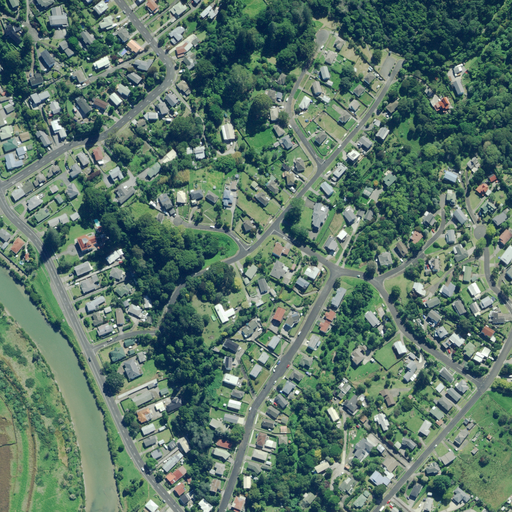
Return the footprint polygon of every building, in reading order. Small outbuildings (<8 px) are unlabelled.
[(20,6),(16,0),(8,0),(13,9),(20,6)] [(48,7),(52,5),(51,4),(55,2),(53,0),(36,0),(40,6),(40,5),(42,9),(45,7),(45,8),(46,9),(48,7)] [(156,1),(155,0),(148,0),(147,2),(148,3),(146,5),(153,13),(158,8),(154,3),(156,1)] [(108,9),(102,2),(93,9),(99,17),(108,9)] [(183,6),(182,6),(179,3),(173,8),(173,7),(170,10),(174,15),(174,14),(177,17),(185,11),(188,9),(187,7),(185,9),(183,6)] [(215,13),(212,10),(209,7),(199,15),(202,18),(204,20),(208,16),(211,20),(216,16),(214,13),(215,13)] [(62,16),(60,8),(51,9),(53,18),(49,19),(51,28),(62,25),(63,27),(68,26),(66,15),(62,16)] [(113,20),(111,16),(103,19),(104,23),(99,25),(101,30),(106,28),(107,30),(114,28),(111,21),(113,20)] [(184,28),(183,29),(180,25),(168,34),(171,38),(173,36),(174,37),(170,40),(174,45),(183,38),(180,34),(183,32),(186,30),(184,28)] [(19,40),(21,38),(15,34),(16,33),(20,31),(17,27),(14,29),(13,28),(4,32),(6,38),(8,37),(19,45),(22,42),(19,40)] [(128,34),(124,28),(117,33),(125,43),(130,39),(127,34),(128,34)] [(86,31),(85,31),(80,35),(84,40),(82,41),(85,46),(88,44),(90,47),(96,42),(95,41),(96,40),(92,35),(90,36),(87,31),(86,31)] [(200,41),(197,38),(191,43),(194,46),(200,41)] [(344,43),(337,39),(334,44),(337,46),(335,48),(340,51),(344,43)] [(74,53),(65,41),(59,45),(63,51),(64,51),(69,57),(74,53)] [(141,50),(132,41),(127,46),(132,51),(132,52),(136,56),(141,50)] [(178,56),(179,58),(184,56),(183,54),(187,52),(193,47),(187,41),(182,46),(176,49),(178,56)] [(56,64),(46,50),(40,55),(49,68),(56,64)] [(331,54),(330,53),(324,62),(331,65),(336,55),(332,53),(331,54)] [(194,61),(193,62),(193,61),(196,58),(193,54),(190,57),(188,56),(181,61),(184,65),(189,71),(194,67),(197,65),(194,61)] [(99,69),(104,66),(105,68),(110,65),(109,63),(106,57),(100,60),(93,64),(96,69),(98,68),(99,69)] [(140,62),(136,61),(134,65),(138,66),(137,69),(147,72),(154,62),(150,60),(147,65),(140,62)] [(329,79),(327,68),(320,70),(323,81),(329,79)] [(85,81),(80,71),(72,75),(74,79),(77,78),(80,84),(85,81)] [(142,79),(131,71),(127,77),(138,85),(142,79)] [(44,83),(40,73),(34,75),(34,76),(29,78),(32,87),(44,83)] [(375,78),(370,73),(363,81),(369,86),(375,78)] [(288,78),(282,75),(277,84),(281,86),(282,85),(283,86),(288,78)] [(188,83),(184,79),(177,86),(181,91),(182,90),(185,93),(188,95),(191,92),(188,89),(189,89),(186,85),(188,83)] [(464,94),(459,81),(453,84),(458,96),(464,94)] [(117,86),(119,88),(117,91),(121,94),(122,93),(128,97),(131,91),(127,89),(128,87),(126,86),(125,87),(121,85),(119,83),(117,86)] [(321,93),(318,83),(312,85),(314,90),(313,90),(313,93),(315,93),(315,95),(321,93)] [(365,90),(359,86),(353,93),(358,98),(365,90)] [(50,96),(47,91),(38,96),(36,93),(29,97),(31,101),(33,100),(35,105),(41,102),(41,101),(50,96)] [(275,103),(276,103),(277,99),(281,100),(282,95),(270,92),(270,93),(266,92),(266,95),(268,96),(266,102),(275,104),(275,103)] [(122,102),(114,93),(109,98),(117,106),(122,102)] [(178,103),(176,101),(175,100),(177,98),(174,95),(172,96),(170,94),(165,99),(172,108),(178,103)] [(81,100),(79,97),(75,100),(86,115),(92,111),(82,98),(81,100)] [(109,105),(97,98),(93,105),(105,111),(109,105)] [(303,109),(305,110),(306,109),(308,111),(311,107),(308,106),(311,101),(305,98),(298,108),(303,111),(303,109)] [(450,105),(446,98),(441,101),(442,102),(432,108),(436,113),(439,111),(438,110),(441,108),(443,111),(445,110),(446,111),(449,109),(447,107),(450,105)] [(62,112),(59,105),(60,105),(59,101),(56,102),(49,105),(53,115),(62,112)] [(360,106),(353,101),(349,107),(355,112),(360,106)] [(388,105),(389,106),(385,109),(391,115),(394,112),(393,112),(400,106),(395,101),(392,103),(391,102),(388,105)] [(13,103),(11,104),(4,107),(8,114),(14,110),(12,105),(14,104),(13,103)] [(168,113),(164,103),(158,106),(162,116),(168,113)] [(351,117),(345,112),(342,116),(338,121),(341,124),(343,122),(344,124),(351,117)] [(60,120),(59,118),(55,120),(55,118),(53,119),(54,122),(51,123),(54,134),(59,132),(61,139),(67,137),(64,127),(62,128),(61,125),(58,126),(57,121),(60,120)] [(144,119),(137,122),(135,120),(132,123),(134,126),(137,123),(138,125),(136,126),(139,132),(147,128),(144,119)] [(338,125),(332,120),(325,129),(330,133),(338,125)] [(285,134),(279,124),(273,128),(279,138),(285,134)] [(221,128),(224,141),(227,141),(235,140),(235,139),(232,126),(221,128)] [(9,128),(8,127),(1,129),(2,133),(0,134),(2,140),(12,137),(11,134),(14,133),(12,127),(9,128)] [(389,133),(381,128),(375,137),(383,142),(389,133)] [(46,137),(43,130),(36,134),(38,139),(39,138),(45,147),(51,144),(49,140),(50,139),(49,136),(46,137)] [(31,139),(28,132),(19,135),(22,142),(31,139)] [(327,137),(321,132),(314,141),(320,145),(327,137)] [(372,145),(362,136),(356,143),(361,147),(362,146),(367,150),(372,145)] [(293,146),(286,137),(280,142),(282,145),(283,144),(288,150),(293,146)] [(6,141),(7,144),(3,145),(5,152),(18,148),(15,138),(9,140),(6,141)] [(196,149),(196,152),(195,152),(196,160),(205,159),(203,151),(205,150),(204,146),(197,147),(198,149),(196,149)] [(27,151),(25,147),(17,149),(20,159),(24,158),(23,155),(25,154),(25,152),(27,151)] [(103,160),(100,148),(94,150),(97,162),(103,160)] [(165,157),(167,159),(162,163),(167,168),(174,161),(174,160),(178,156),(173,150),(168,154),(165,157)] [(359,156),(353,151),(347,158),(353,163),(359,156)] [(82,155),(81,154),(77,156),(84,167),(90,163),(84,154),(82,155)] [(15,163),(13,155),(5,157),(7,163),(5,163),(8,170),(23,165),(22,160),(15,163)] [(301,161),(300,159),(298,160),(298,161),(295,162),(298,172),(305,170),(302,161),(301,161)] [(470,163),(466,167),(475,175),(479,171),(477,169),(480,166),(474,160),(471,163),(470,163)] [(334,169),(336,171),(332,175),(334,176),(331,179),(335,182),(337,179),(338,180),(347,170),(339,163),(334,169)] [(82,173),(76,164),(70,168),(73,173),(70,175),(72,179),(82,173)] [(162,168),(157,164),(147,175),(151,179),(154,175),(155,176),(162,168)] [(60,170),(56,165),(54,167),(54,166),(49,169),(50,171),(46,174),(49,178),(60,170)] [(292,171),(284,165),(282,167),(290,174),(292,171)] [(119,171),(118,169),(109,175),(113,180),(118,177),(120,181),(124,178),(119,171)] [(393,175),(391,172),(382,181),(385,184),(384,185),(388,189),(397,181),(392,176),(393,175)] [(453,174),(452,175),(447,173),(444,179),(454,184),(456,179),(458,175),(453,174)] [(41,176),(40,175),(36,178),(38,181),(34,183),(36,187),(46,180),(43,175),(41,176)] [(294,186),(293,175),(286,176),(288,187),(294,186)] [(496,180),(493,175),(487,179),(490,184),(496,180)] [(275,195),(276,194),(277,195),(279,192),(278,192),(280,190),(275,186),(276,185),(273,183),(276,179),(272,176),(269,179),(272,181),(266,188),(275,195)] [(34,189),(30,182),(24,186),(24,187),(17,191),(17,190),(11,194),(15,202),(34,189)] [(333,193),(332,191),(333,190),(331,188),(331,189),(327,185),(325,183),(320,187),(329,197),(333,193)] [(481,187),(480,186),(476,191),(483,197),(485,194),(487,197),(491,193),(487,189),(488,189),(483,184),(481,187)] [(79,195),(73,185),(67,189),(69,191),(65,193),(70,200),(79,195)] [(59,191),(56,186),(50,190),(53,194),(59,191)] [(373,190),(366,186),(362,194),(369,198),(373,190)] [(127,193),(122,187),(117,192),(122,198),(118,201),(121,205),(136,192),(133,189),(127,193)] [(204,198),(201,191),(191,195),(193,201),(191,202),(193,206),(198,204),(196,200),(204,198)] [(219,198),(209,192),(205,198),(215,204),(219,198)] [(255,198),(257,200),(265,207),(270,202),(264,198),(265,197),(267,195),(263,192),(261,194),(260,193),(255,198)] [(186,204),(186,201),(186,199),(186,196),(185,196),(185,195),(184,195),(184,193),(181,193),(177,195),(177,204),(184,204),(186,204)] [(231,193),(224,193),(223,206),(228,206),(228,203),(233,204),(233,198),(230,198),(231,193)] [(64,202),(59,195),(55,198),(60,205),(64,202)] [(455,206),(456,196),(447,195),(446,202),(450,202),(450,206),(455,206)] [(39,200),(36,196),(27,202),(30,206),(27,208),(30,212),(42,203),(40,199),(39,200)] [(162,205),(163,207),(166,213),(169,211),(171,215),(176,213),(170,201),(165,203),(162,205)] [(485,216),(488,212),(492,215),(495,210),(496,209),(486,201),(478,211),(485,216)] [(322,205),(315,203),(313,210),(312,210),(306,227),(318,231),(321,224),(323,224),(328,207),(324,206),(322,212),(320,211),(322,205)] [(265,214),(259,206),(253,211),(260,221),(265,218),(263,215),(265,214)] [(374,214),(360,207),(356,215),(363,219),(370,222),(374,214)] [(356,220),(352,214),(348,208),(341,213),(349,225),(356,220)] [(47,210),(44,211),(43,210),(37,213),(38,214),(35,217),(39,223),(50,215),(49,213),(47,210)] [(464,216),(459,211),(453,217),(461,226),(467,220),(466,218),(468,217),(466,215),(464,216)] [(505,221),(507,219),(506,217),(508,215),(505,211),(502,213),(502,214),(498,217),(497,217),(492,221),(497,228),(505,221)] [(80,217),(77,213),(70,217),(73,221),(80,217)] [(435,217),(429,214),(426,219),(424,218),(421,224),(425,226),(426,224),(432,227),(435,221),(433,219),(435,217)] [(69,223),(65,215),(48,222),(51,229),(57,226),(58,228),(69,223)] [(161,226),(163,220),(164,217),(159,215),(156,224),(161,226)] [(244,222),(245,223),(243,224),(246,232),(253,229),(250,221),(248,222),(247,221),(244,222)] [(0,237),(7,243),(11,236),(2,229),(1,229),(0,230),(0,237)] [(422,238),(413,231),(411,234),(414,236),(411,241),(414,243),(412,245),(415,248),(422,238)] [(511,236),(511,235),(507,232),(506,233),(505,232),(498,240),(500,241),(498,242),(503,246),(511,236)] [(105,233),(104,233),(100,235),(103,242),(107,240),(108,240),(105,233)] [(98,243),(95,236),(87,239),(86,237),(77,241),(82,253),(89,250),(89,248),(93,247),(93,245),(98,243)] [(25,244),(18,239),(13,244),(14,245),(11,250),(17,255),(25,244)] [(281,245),(277,243),(272,254),(280,258),(282,253),(288,256),(290,251),(287,250),(287,248),(281,246),(281,245)] [(409,253),(401,243),(395,248),(403,258),(409,253)] [(467,258),(469,256),(466,251),(463,253),(460,246),(454,249),(457,256),(454,257),(456,262),(457,263),(467,258)] [(511,259),(511,248),(510,247),(500,261),(507,266),(511,259)] [(120,257),(116,251),(106,259),(110,264),(120,257)] [(381,268),(385,267),(389,266),(388,266),(393,264),(389,254),(378,258),(381,268)] [(283,265),(277,262),(270,276),(279,280),(281,277),(283,278),(288,268),(283,266),(283,265)] [(91,272),(88,263),(74,269),(78,277),(91,272)] [(258,270),(252,266),(249,270),(245,276),(252,280),(258,270)] [(320,272),(309,266),(303,275),(314,281),(320,272)] [(125,272),(113,268),(110,277),(120,280),(122,274),(124,275),(125,272)] [(471,269),(463,268),(463,273),(464,273),(464,277),(463,277),(462,282),(469,282),(471,269)] [(309,285),(299,278),(295,284),(305,291),(309,285)] [(267,282),(266,283),(264,279),(258,282),(262,293),(268,291),(267,288),(268,287),(267,282)] [(91,287),(88,280),(80,284),(83,289),(82,289),(84,294),(96,289),(95,285),(91,287)] [(121,298),(126,294),(127,295),(130,292),(129,291),(133,287),(128,281),(127,283),(128,284),(124,288),(123,286),(120,289),(119,287),(115,291),(121,298)] [(414,284),(412,293),(424,296),(425,292),(421,291),(422,290),(423,290),(423,288),(422,288),(423,287),(414,284)] [(451,297),(452,295),(452,294),(456,288),(450,284),(447,289),(443,287),(439,293),(450,298),(451,297)] [(467,288),(470,294),(473,297),(474,297),(476,300),(481,297),(480,296),(479,294),(480,293),(475,284),(467,288)] [(336,294),(334,299),(333,298),(330,302),(331,303),(330,305),(337,308),(346,292),(338,288),(335,293),(336,294)] [(143,295),(145,302),(145,304),(144,304),(145,308),(152,307),(150,294),(143,295)] [(86,305),(88,313),(96,310),(95,307),(106,301),(103,296),(92,302),(92,303),(86,305)] [(490,301),(488,297),(480,301),(481,303),(479,304),(482,309),(493,303),(491,300),(490,301)] [(440,304),(437,298),(430,302),(430,301),(423,305),(425,309),(427,308),(429,310),(440,304)] [(466,312),(460,301),(453,305),(460,316),(466,312)] [(469,307),(473,314),(475,318),(481,315),(479,312),(480,311),(476,303),(469,307)] [(224,312),(221,304),(214,307),(223,324),(229,320),(227,318),(233,315),(233,316),(236,315),(233,308),(224,312)] [(137,307),(132,305),(128,312),(141,318),(143,314),(141,313),(142,310),(140,309),(140,307),(137,306),(137,307)] [(286,311),(278,308),(273,320),(281,323),(286,311)] [(124,324),(122,309),(116,310),(117,325),(124,324)] [(324,323),(329,326),(336,315),(327,310),(324,316),(324,317),(326,318),(324,323)] [(441,318),(431,311),(427,317),(437,324),(441,318)] [(101,318),(98,312),(92,315),(94,321),(92,322),(94,327),(103,323),(101,318)] [(495,313),(490,312),(489,322),(492,322),(492,324),(504,324),(504,317),(502,317),(503,314),(495,313)] [(379,324),(371,313),(364,318),(373,329),(379,324)] [(285,324),(292,328),(294,324),(299,323),(297,314),(290,316),(285,324)] [(258,327),(253,321),(248,325),(249,326),(242,331),(247,337),(254,332),(253,331),(258,327)] [(321,323),(320,323),(318,327),(320,328),(319,331),(325,334),(329,326),(324,323),(323,324),(321,323)] [(112,332),(109,326),(108,324),(98,329),(99,331),(97,332),(98,334),(100,337),(112,332)] [(435,331),(435,337),(439,337),(441,339),(448,334),(442,326),(439,328),(435,331)] [(481,332),(483,334),(482,336),(485,337),(486,336),(490,339),(495,332),(485,326),(481,332)] [(453,333),(447,339),(445,342),(449,347),(452,343),(454,345),(455,344),(458,348),(463,342),(464,340),(459,336),(458,337),(453,333)] [(280,340),(274,336),(268,346),(274,350),(280,340)] [(319,340),(313,337),(308,347),(314,350),(316,346),(318,348),(321,343),(318,342),(319,340)] [(135,344),(133,339),(124,342),(126,347),(135,344)] [(242,348),(227,340),(223,346),(239,355),(242,348)] [(395,349),(396,349),(399,356),(407,352),(404,345),(402,346),(400,341),(395,344),(393,345),(395,349)] [(474,352),(473,351),(474,350),(473,349),(475,347),(468,342),(463,350),(466,352),(464,355),(469,359),(474,352)] [(362,350),(359,347),(351,355),(354,359),(352,361),(357,367),(365,359),(359,353),(362,350)] [(490,351),(484,348),(481,355),(477,353),(473,361),(480,364),(484,357),(487,358),(490,351)] [(126,358),(122,349),(118,350),(118,349),(114,351),(115,352),(110,354),(113,359),(112,360),(113,364),(126,358)] [(146,354),(145,351),(137,354),(141,363),(146,361),(144,355),(146,354)] [(266,355),(263,353),(258,360),(264,364),(269,358),(266,356),(266,355)] [(235,361),(234,361),(234,359),(230,359),(230,358),(225,357),(225,359),(224,365),(226,365),(226,370),(232,370),(234,371),(235,361)] [(312,361),(304,357),(300,365),(304,367),(304,365),(310,367),(312,361)] [(138,371),(133,360),(123,365),(126,370),(125,371),(130,381),(144,374),(142,370),(138,371)] [(414,374),(416,372),(415,371),(417,369),(414,366),(415,365),(411,362),(406,368),(409,371),(403,379),(408,383),(414,375),(414,374)] [(262,369),(256,365),(250,374),(256,378),(262,369)] [(303,376),(293,370),(289,378),(292,380),(293,378),(300,382),(303,376)] [(453,378),(443,370),(439,375),(449,383),(453,378)] [(238,379),(225,375),(223,382),(236,386),(238,379)] [(295,387),(287,381),(285,385),(286,385),(282,391),(288,395),(292,389),(293,390),(295,387)] [(460,394),(461,393),(463,394),(468,389),(465,387),(466,385),(462,381),(458,385),(457,384),(454,387),(456,388),(455,389),(460,394)] [(337,406),(342,399),(341,399),(348,390),(349,391),(352,389),(346,384),(339,391),(340,392),(332,401),(337,406)] [(444,388),(440,384),(435,390),(439,394),(444,388)] [(461,397),(450,389),(446,394),(457,403),(461,397)] [(232,396),(234,397),(236,398),(241,399),(242,397),(243,398),(244,393),(233,390),(232,396)] [(389,396),(387,391),(380,394),(382,399),(384,398),(388,407),(395,404),(391,395),(389,396)] [(150,395),(149,392),(132,400),(135,408),(152,400),(152,399),(155,397),(153,393),(150,395)] [(288,405),(280,395),(275,399),(279,403),(279,404),(283,409),(288,405)] [(354,396),(348,403),(346,400),(343,404),(347,408),(353,413),(358,408),(356,406),(358,402),(356,400),(357,398),(354,396)] [(452,407),(442,398),(438,403),(435,400),(433,403),(436,406),(438,404),(448,412),(452,407)] [(241,404),(231,400),(228,407),(239,410),(241,404)] [(280,413),(270,407),(266,412),(276,419),(280,413)] [(444,416),(433,407),(428,413),(437,420),(434,423),(439,427),(443,423),(440,420),(444,416)] [(339,419),(333,408),(327,411),(333,422),(339,419)] [(137,413),(138,417),(137,418),(139,422),(140,422),(141,423),(152,419),(148,409),(137,413)] [(389,426),(384,415),(380,416),(380,415),(377,417),(378,419),(376,420),(378,426),(380,425),(383,432),(388,430),(386,427),(389,426)] [(275,422),(264,419),(262,426),(273,429),(275,422)] [(218,423),(212,420),(209,427),(226,434),(229,427),(218,422),(218,423)] [(431,425),(425,421),(419,433),(427,437),(429,432),(428,431),(431,425)] [(156,431),(153,424),(141,429),(144,436),(156,431)] [(469,433),(464,430),(462,432),(461,431),(453,441),(459,446),(469,433)] [(267,435),(260,433),(256,445),(264,447),(267,435)] [(191,450),(188,444),(184,437),(178,441),(185,453),(191,450)] [(232,444),(219,440),(217,446),(230,450),(232,444)] [(273,442),(268,440),(267,440),(265,446),(272,448),(273,442)] [(371,446),(362,440),(357,447),(359,448),(353,456),(360,461),(365,455),(371,446)] [(410,441),(408,440),(408,441),(404,440),(402,446),(407,447),(412,452),(417,446),(410,441)] [(385,450),(380,446),(376,450),(381,454),(385,450)] [(227,452),(216,448),(214,455),(222,457),(226,460),(230,456),(227,452)] [(268,454),(255,450),(253,457),(266,461),(268,454)] [(159,454),(157,451),(151,455),(154,460),(162,455),(161,453),(159,454)] [(453,454),(451,451),(440,458),(445,466),(455,460),(452,455),(453,454)] [(183,455),(180,452),(177,455),(176,454),(162,468),(167,473),(179,461),(178,460),(183,455)] [(385,477),(389,481),(390,480),(394,475),(391,473),(398,464),(391,459),(389,462),(387,460),(382,465),(384,467),(383,469),(385,471),(384,473),(387,475),(385,477)] [(351,460),(346,467),(351,471),(356,464),(351,460)] [(329,467),(326,462),(315,469),(318,474),(329,467)] [(438,472),(438,471),(436,462),(431,464),(431,467),(425,468),(426,475),(433,473),(433,474),(437,473),(436,472),(438,472)] [(225,465),(216,463),(215,468),(217,468),(215,474),(223,476),(225,465)] [(262,472),(257,466),(250,463),(248,469),(253,471),(257,476),(262,472)] [(188,472),(182,466),(172,474),(171,473),(165,477),(172,485),(188,472)] [(389,481),(385,477),(384,476),(383,478),(375,472),(369,480),(379,487),(383,483),(386,486),(390,481),(389,481)] [(349,478),(344,484),(339,489),(344,494),(346,492),(347,493),(355,484),(353,482),(349,478)] [(221,482),(213,479),(210,492),(217,494),(218,489),(219,489),(221,482)] [(185,487),(182,483),(174,490),(180,496),(185,492),(183,489),(185,487)] [(422,487),(415,483),(409,494),(416,498),(422,487)] [(470,498),(457,487),(453,491),(456,494),(452,499),(458,504),(462,499),(466,503),(470,498)] [(302,500),(305,502),(306,501),(310,504),(315,497),(309,492),(307,495),(305,494),(303,497),(304,497),(302,500)] [(191,500),(186,494),(180,498),(185,505),(191,500)] [(367,500),(360,495),(353,505),(357,508),(358,506),(360,508),(367,500)] [(246,498),(240,496),(239,499),(236,498),(234,504),(236,505),(234,511),(235,511),(239,511),(241,508),(242,508),(246,498)] [(431,497),(427,496),(423,511),(427,511),(429,511),(433,500),(430,499),(431,497)] [(209,511),(213,507),(203,499),(198,506),(201,508),(201,509),(204,511),(203,511),(209,511)] [(154,511),(158,508),(150,501),(145,507),(151,511),(154,511)]
